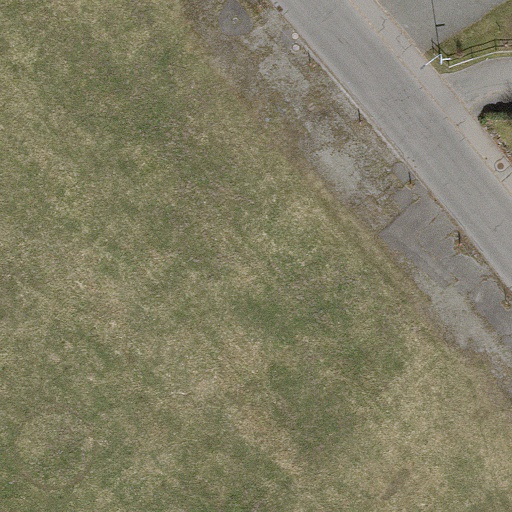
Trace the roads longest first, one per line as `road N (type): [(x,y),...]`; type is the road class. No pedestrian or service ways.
road 1 (residential): [(300,0),(415,132)]
road 2 (residential): [(415,132),(511,252)]
